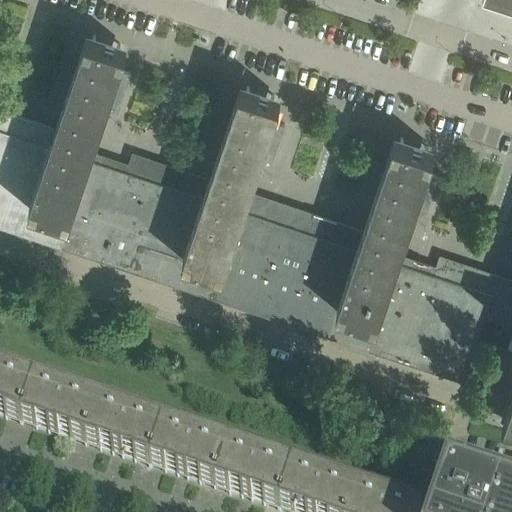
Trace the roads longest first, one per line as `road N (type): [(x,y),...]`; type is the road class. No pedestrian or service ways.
road 1 (residential): [(469,403),(0,245)]
road 2 (residential): [(511,63),(332,0)]
road 3 (residential): [(148,511),(0,462)]
